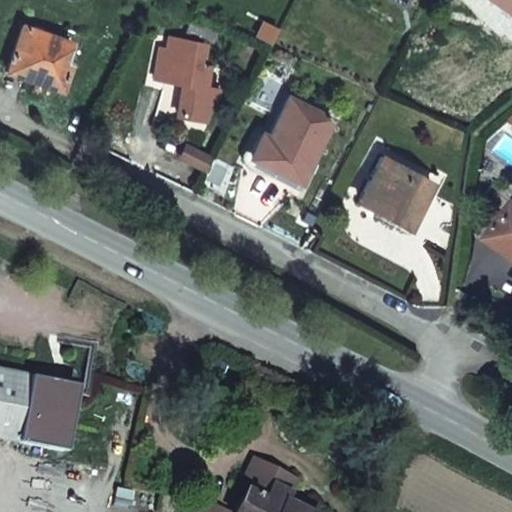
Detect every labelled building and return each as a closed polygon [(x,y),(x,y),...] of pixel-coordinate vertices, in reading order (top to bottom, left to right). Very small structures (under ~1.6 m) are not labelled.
[(511,0),(492,0),(511,13),(511,0)] [(216,30),(191,20),(186,31),(212,41),(216,30)] [(71,41),(21,25),(6,72),(61,89),(70,63),(64,61),(71,41)] [(166,48),(158,47),(151,75),(182,82),(175,112),(203,117),(216,87),(204,84),(209,64),(202,63),(205,42),(168,36),(166,48)] [(330,117),(287,95),(266,135),(260,132),(250,152),(298,179),(330,117)] [(187,144),(181,157),(207,171),(214,157),(187,144)] [(429,181),(381,156),(360,198),(407,222),(429,181)] [(511,246),(507,252),(511,255),(511,209),(494,235),(511,246)] [(490,241),(507,252),(511,246),(494,235),(490,241)] [(63,381),(0,369),(0,436),(50,446),(99,455),(107,412),(91,410),(96,387),(63,381)] [(110,389),(96,387),(91,410),(107,412),(110,389)] [(294,480),(252,457),(234,490),(241,494),(232,511),(311,511),(285,498),(294,480)] [(221,511),(203,503),(199,511),(221,511)]
